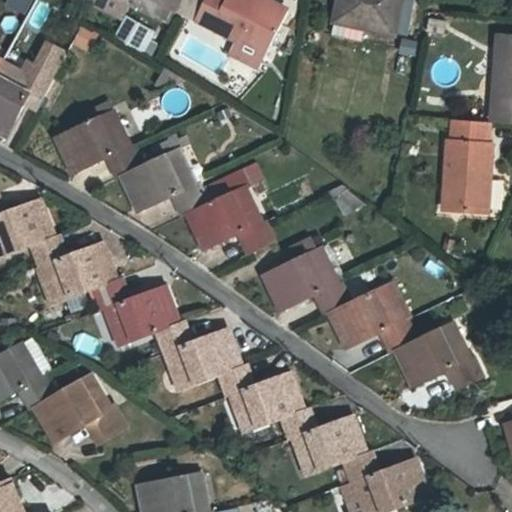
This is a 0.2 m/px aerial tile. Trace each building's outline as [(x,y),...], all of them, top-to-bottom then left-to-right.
[(91,0),(121,15),(129,1),(169,22),(179,0),(91,0)] [(240,41),(266,55),(289,11),(266,0),(189,0),(184,12),(240,41)] [(395,33),(395,32),(401,0),(339,0),(335,21),(364,27),(395,33)] [(413,0),(401,0),(395,32),(406,34),(413,0)] [(364,27),(335,21),(332,34),(362,41),(364,27)] [(69,42),(88,51),(97,31),(79,22),(69,42)] [(142,52),(149,40),(126,26),(119,38),(142,52)] [(499,54),(497,84),(503,85),(502,103),(495,103),(494,118),(511,119),(511,37),(506,38),(505,54),(499,54)] [(416,42),(404,40),(402,52),(414,54),(416,42)] [(259,68),(266,55),(240,41),(233,55),(259,68)] [(30,63),(24,73),(37,80),(39,77),(53,84),(68,55),(49,44),(37,67),(30,63)] [(22,77),(2,66),(0,69),(0,131),(8,136),(28,100),(41,107),(53,84),(39,77),(37,80),(24,73),(22,77)] [(92,110),(96,119),(111,113),(115,111),(110,101),(92,110)] [(226,106),(217,110),(220,120),(230,116),(226,106)] [(123,176),(145,165),(135,144),(131,146),(124,132),(121,134),(111,113),(96,119),(57,138),(74,173),(111,155),(121,177),(123,176)] [(490,122),(455,119),(454,141),(450,141),(445,209),(488,212),(493,144),(489,144),(490,122)] [(189,214),(211,203),(201,182),(197,184),(190,170),(187,172),(177,150),(145,165),(123,176),(139,211),(177,193),(187,215),(189,214)] [(273,214),(315,195),(306,174),(264,193),(273,214)] [(346,179),(327,188),(342,214),(360,204),(346,179)] [(277,241),(267,220),(263,222),(256,208),(253,210),(243,188),(211,203),(189,214),(205,249),(243,231),(253,252),(277,241)] [(0,256),(32,245),(55,236),(41,200),(2,214),(0,207),(0,256)] [(55,236),(32,245),(40,267),(44,265),(50,280),(53,278),(62,300),(94,288),(117,280),(104,243),(65,257),(57,236),(55,236)] [(291,248),(297,260),(318,250),(312,238),(291,248)] [(332,312),(354,302),(344,281),(340,283),(333,269),(329,270),(319,249),(318,250),(297,260),(266,275),(282,310),(320,292),(330,313),(332,312)] [(117,280),(94,288),(103,310),(107,308),(112,323),(116,321),(124,344),(157,331),(180,323),(166,286),(128,301),(119,279),(117,280)] [(398,350),(420,340),(410,318),(406,320),(399,306),(395,308),(385,287),(354,302),(332,312),(348,348),(386,330),(396,351),(398,350)] [(180,323),(157,331),(165,353),(169,352),(175,366),(179,365),(187,387),(220,374),(242,366),(229,329),(190,344),(182,322),(180,323)] [(451,325),(420,340),(398,350),(414,385),(452,368),(462,389),(486,377),(476,356),(472,358),(465,344),(461,346),(451,325)] [(37,407),(58,395),(46,375),(42,377),(35,364),(31,366),(19,346),(0,356),(0,401),(23,388),(35,409),(37,407)] [(242,366),(220,374),(228,396),(232,395),(237,409),(241,408),(249,430),(282,418),(305,409),(291,373),(253,387),(244,365),(242,366)] [(88,378),(58,395),(37,407),(57,441),(92,420),(104,441),(127,427),(115,407),(111,409),(104,396),(100,398),(88,378)] [(305,409),(282,418),(290,440),(295,438),(300,453),(304,451),(312,473),(345,461),(368,452),(354,416),(315,430),(307,408),(305,409)] [(368,452),(345,461),(353,483),(357,481),(362,496),(366,494),(372,511),(386,511),(430,496),(417,459),(378,473),(370,452),(368,452)] [(214,511),(209,511),(206,497),(203,497),(198,474),(140,486),(144,511),(214,511)] [(0,482),(0,511),(25,511),(12,478),(0,482)]
